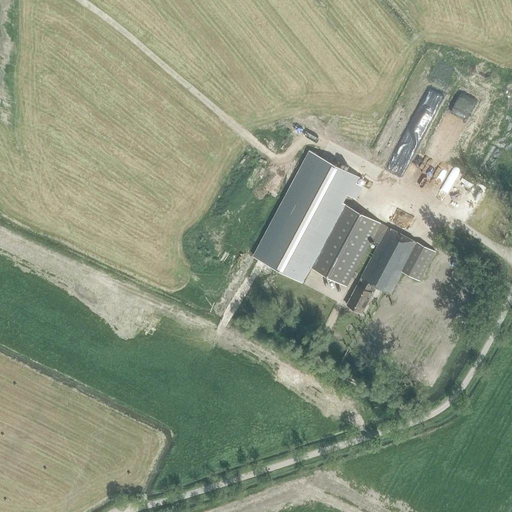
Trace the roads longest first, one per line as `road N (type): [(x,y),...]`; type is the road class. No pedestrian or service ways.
road 1 (unclassified): [(121,511),(438,411),(473,370),(511,292)]
road 2 (track): [(415,421),(319,360),(315,353),(340,305)]
